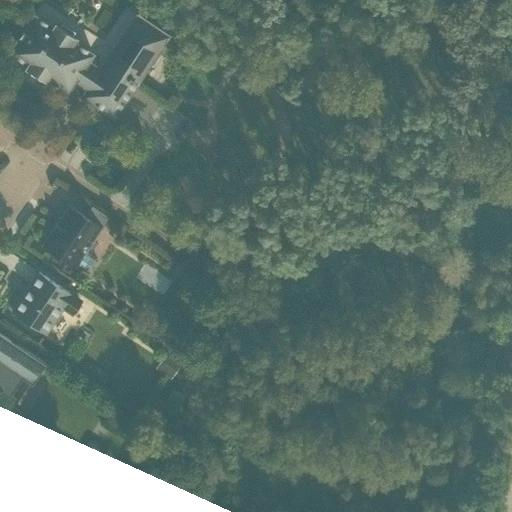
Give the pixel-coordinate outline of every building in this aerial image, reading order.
[(0,53),(0,54),(111,123),(169,31),(134,9),(98,67),(84,58),(92,45),(30,6),(0,53)] [(40,243),(74,266),(100,226),(66,203),(40,243)] [(53,339),(82,298),(36,266),(7,308),(53,339)] [(30,382),(43,361),(0,332),(0,388),(5,392),(18,374),(30,382)] [(148,353),(141,368),(159,376),(166,360),(148,353)]
